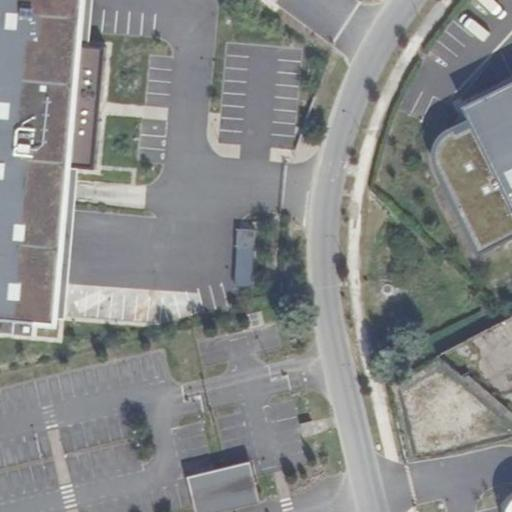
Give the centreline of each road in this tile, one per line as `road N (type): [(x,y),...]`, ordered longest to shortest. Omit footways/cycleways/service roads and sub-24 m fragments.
road 1 (unclassified): [(411,0),(355,91),(327,193),(327,310)]
road 2 (unclassified): [(374,511),(327,310)]
